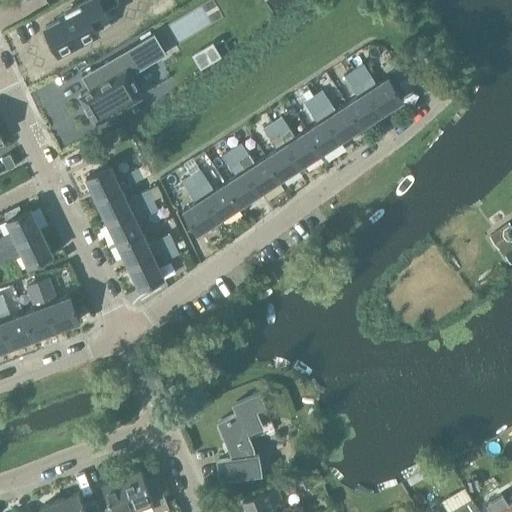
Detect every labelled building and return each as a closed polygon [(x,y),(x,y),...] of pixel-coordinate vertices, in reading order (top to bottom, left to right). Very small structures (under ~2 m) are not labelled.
[(99,32),(95,24),(108,17),(105,10),(119,2),(117,0),(87,0),(45,26),(48,32),(45,34),(53,49),(56,47),(59,53),(99,32)] [(80,94),(79,94),(96,123),(98,123),(97,122),(143,95),(131,74),(167,53),(154,32),(143,39),(83,74),(82,75),(89,88),(90,89),(81,94),(80,93),(80,94)] [(203,48),(212,62),(222,55),(214,42),(203,48)] [(363,62),(353,69),(362,82),(363,81),(372,75),(363,62)] [(353,69),(343,75),(356,97),(346,103),(361,125),(381,112),(366,90),(362,82),(353,69)] [(363,81),(362,82),(366,90),(381,112),(402,99),(387,76),(378,83),(372,75),(363,81)] [(322,89),(312,95),(340,139),(361,125),(346,103),(336,110),(322,89)] [(312,95),(302,102),(316,123),(306,129),(320,152),(340,139),(312,95)] [(282,115),(272,122),(300,165),(320,152),(306,129),(296,136),(282,115)] [(272,122),(262,128),(275,149),(265,156),(280,178),(300,165),(272,122)] [(242,141),(231,147),(232,148),(260,191),(280,178),(265,156),(255,163),(242,141)] [(232,148),(221,155),(235,176),(225,182),(239,204),(260,191),(232,148)] [(10,153),(0,157),(0,161),(2,165),(6,163),(8,169),(16,165),(10,153)] [(98,199),(121,188),(120,187),(143,176),(143,175),(151,171),(147,163),(115,177),(110,165),(87,177),(98,199)] [(201,167),(191,174),(219,217),(239,204),(225,182),(215,189),(201,167)] [(191,174),(181,180),(195,202),(184,209),(198,231),(219,217),(191,174)] [(156,185),(149,188),(154,198),(161,195),(156,185)] [(108,221),(154,198),(149,188),(126,199),(121,188),(98,199),(108,221)] [(118,242),(141,231),(136,219),(159,208),(154,198),(108,221),(118,242)] [(14,231),(0,237),(0,249),(41,230),(30,207),(21,211),(7,218),(14,231)] [(488,233),(496,244),(511,233),(511,225),(508,220),(488,233)] [(41,230),(0,249),(0,260),(2,264),(24,253),(29,263),(52,252),(41,230)] [(129,264),(176,241),(171,231),(147,242),(141,231),(118,242),(129,264)] [(156,261),(179,250),(179,249),(177,244),(176,241),(129,264),(140,286),(163,275),(156,261)] [(184,241),(177,244),(179,249),(186,246),(184,241)] [(37,280),(55,328),(78,319),(69,295),(57,299),(49,276),(37,280)] [(55,328),(37,280),(27,284),(36,307),(23,312),(33,336),(55,328)] [(0,293),(0,318),(10,345),(33,336),(23,312),(13,316),(3,292),(0,293)] [(0,348),(10,345),(0,318),(0,348)] [(263,427),(255,411),(264,407),(259,394),(233,405),(237,414),(218,422),(230,449),(231,448),(233,458),(218,460),(221,478),(261,472),(258,454),(253,455),(252,446),(246,435),(263,427)] [(140,469),(121,476),(133,509),(153,502),(156,511),(169,507),(161,486),(156,472),(143,477),(140,469)] [(162,470),(156,472),(161,486),(167,484),(162,470)] [(299,473),(282,479),(285,487),(302,480),(299,473)] [(110,506),(99,510),(99,511),(126,511),(133,509),(121,476),(120,476),(102,483),(110,506)] [(247,511),(268,511),(266,507),(283,500),(277,486),(243,500),(247,511)] [(79,492),(59,499),(64,511),(99,511),(99,510),(96,501),(84,506),(79,492)] [(502,495),(488,504),(492,511),(511,511),(511,501),(507,505),(502,495)] [(64,511),(59,499),(40,507),(41,511),(64,511)] [(473,511),(468,502),(451,511),(473,511)]
